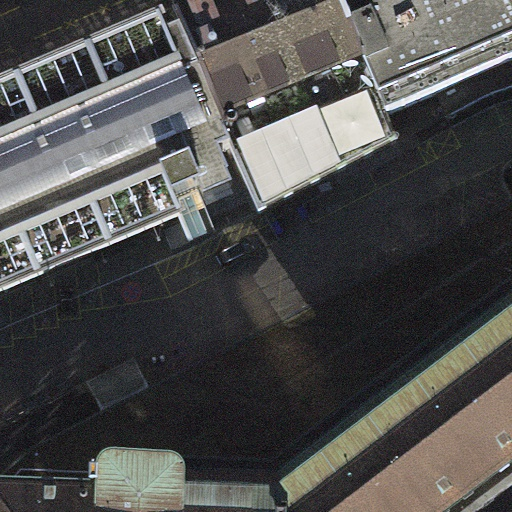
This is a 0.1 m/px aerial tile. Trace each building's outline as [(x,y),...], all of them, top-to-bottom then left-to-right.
[(365,57),(340,0),(206,0),(174,14),(180,27),(232,148),(260,215),(277,207),(399,142),(387,116),(363,61),(365,57)] [(511,87),(511,18),(504,0),(340,0),(365,57),(363,61),(387,116),(437,93),(446,118),(491,94),(511,87)] [(232,148),(180,27),(164,33),(159,19),(0,87),(0,291),(88,254),(179,216),(172,197),(198,188),(204,199),(212,196),(230,187),(218,153),(232,148)] [(0,511),(485,511),(511,492),(511,198),(505,202),(471,220),(142,392),(130,398),(94,417),(51,440),(35,449),(20,459),(9,470),(0,479),(0,511)] [(142,392),(126,360),(114,366),(78,385),(81,390),(94,417),(130,398),(142,392)]
